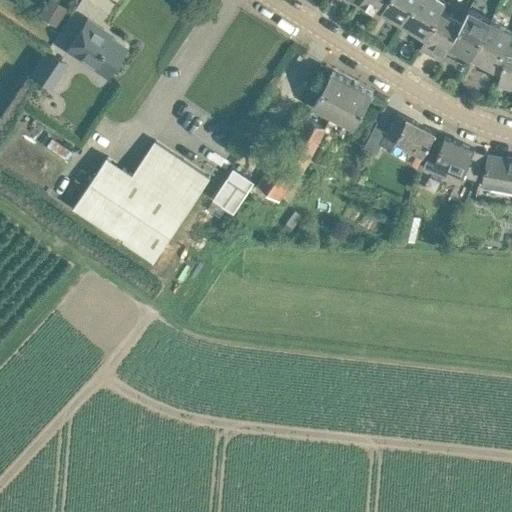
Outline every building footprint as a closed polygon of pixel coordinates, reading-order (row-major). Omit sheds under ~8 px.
[(380,15),(383,10),(388,0),(360,0),(359,2),(380,15)] [(406,24),(419,0),(388,0),(383,10),(406,24)] [(426,36),(440,11),(446,1),(444,0),(419,0),(406,24),(426,36)] [(473,55),(483,37),(492,20),(470,9),(462,24),(451,45),(472,56),(473,55)] [(443,59),(451,45),(462,24),(440,11),(426,36),(421,47),(443,59)] [(106,75),(125,47),(99,29),(100,27),(87,18),(66,49),(106,75)] [(502,69),(508,42),(511,33),(511,30),(492,20),(483,37),(473,55),(494,67),(495,66),(502,69)] [(511,83),(511,42),(508,42),(502,69),(499,80),(511,83)] [(51,89),(68,63),(47,48),(29,74),(51,89)] [(354,128),(363,110),(373,93),(332,71),(313,106),(354,128)] [(407,117),(398,112),(387,132),(375,126),(365,145),(377,152),(382,143),(393,149),(398,139),(419,150),(412,163),(417,166),(426,150),(436,132),(408,117),(407,117)] [(68,116),(56,131),(75,147),(87,132),(68,116)] [(271,165),(257,184),(277,198),(290,179),(295,183),(325,128),(308,116),(278,171),(271,165)] [(475,178),(478,171),(485,153),(475,148),(445,136),(435,160),(427,157),(424,166),(446,175),(449,167),(475,178)] [(210,176),(155,139),(133,172),(107,155),(73,206),(153,260),(210,176)] [(511,157),(489,154),(486,173),(484,184),(511,189),(511,157)] [(234,167),(214,197),(234,211),(254,180),(234,167)]
